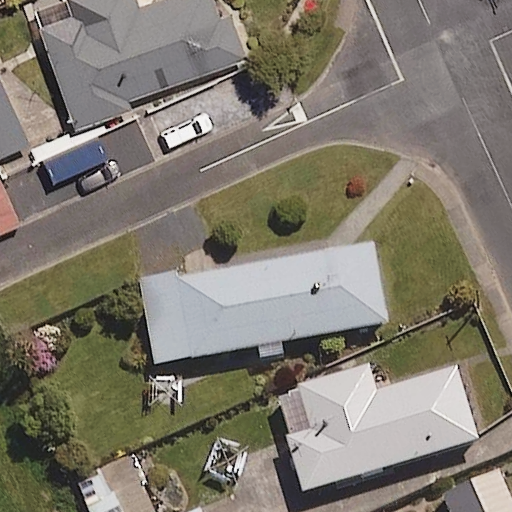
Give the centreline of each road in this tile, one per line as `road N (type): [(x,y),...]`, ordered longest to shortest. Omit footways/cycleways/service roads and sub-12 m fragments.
road 1 (residential): [(0,260),(446,63)]
road 2 (residential): [(511,210),(446,63)]
